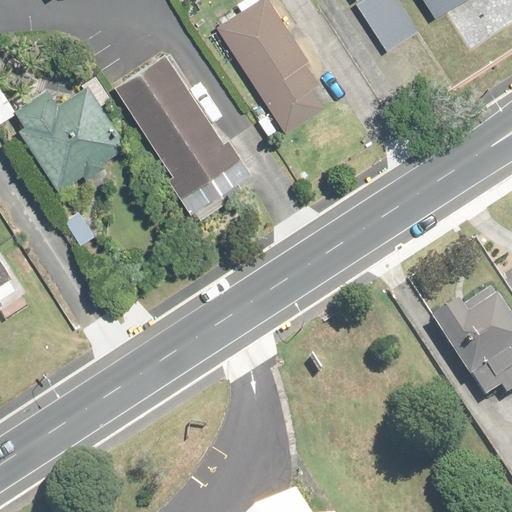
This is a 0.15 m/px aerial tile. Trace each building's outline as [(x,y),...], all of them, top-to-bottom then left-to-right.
[(0,0),(0,8),(7,4),(15,18),(44,0),(0,0)] [(148,0),(160,18),(187,0),(148,0)] [(360,0),(307,0),(324,24),(360,0)] [(417,34),(394,0),(368,0),(358,7),(389,53),(417,34)] [(238,14),(183,48),(250,157),(306,123),(238,14)] [(240,155),(155,29),(103,64),(188,190),(240,155)] [(96,108),(108,101),(96,81),(55,106),(41,83),(8,102),(0,89),(0,125),(13,118),(59,195),(125,155),(96,108)] [(10,278),(0,264),(0,308),(21,294),(10,278)] [(511,288),(488,304),(511,341),(511,288)] [(511,381),(511,366),(465,302),(394,354),(448,428),(480,405),(511,448),(511,402),(502,389),(511,381)] [(287,511),(271,488),(234,511),(287,511)]
